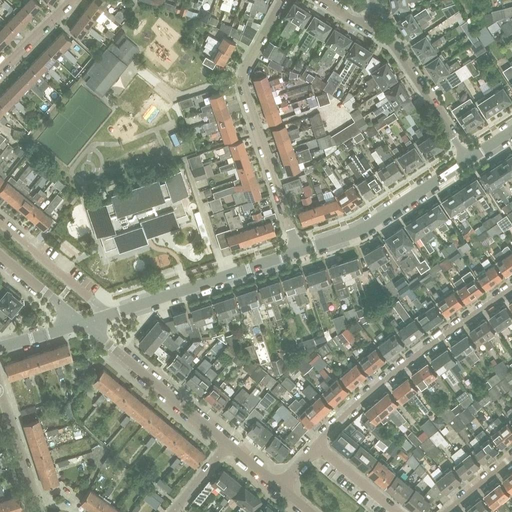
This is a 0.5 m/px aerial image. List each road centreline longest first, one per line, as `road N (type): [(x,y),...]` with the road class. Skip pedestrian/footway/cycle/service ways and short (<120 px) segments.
road 1 (residential): [(282,0),(244,79),(297,252)]
road 2 (residential): [(511,290),(414,358),(319,446)]
road 3 (tertiary): [(102,317),(297,252)]
road 4 (tertiary): [(297,252),(364,228),(467,160)]
road 5 (residential): [(229,446),(81,323)]
road 6 (unclassified): [(467,160),(397,50),(371,25)]
road 7 (residential): [(102,317),(0,223)]
road 8 (residential): [(39,511),(1,391)]
